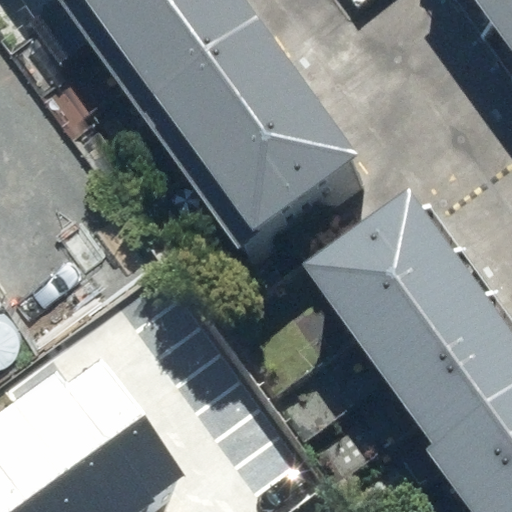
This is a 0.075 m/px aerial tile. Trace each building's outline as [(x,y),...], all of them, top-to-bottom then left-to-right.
[(367,198),(223,0),(60,0),(259,275),(367,198)] [(511,0),(449,0),(511,86),(511,0)] [(0,101),(0,202),(7,212),(55,178),(0,101)] [(511,511),(511,362),(416,229),(308,307),(436,484),(431,488),(448,511),(511,511)] [(92,389),(0,456),(0,511),(159,511),(175,501),(92,389)]
